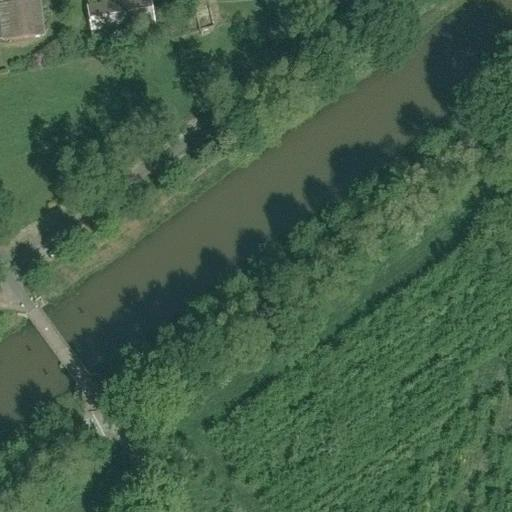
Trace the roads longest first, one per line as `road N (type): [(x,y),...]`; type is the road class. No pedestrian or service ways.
road 1 (unclassified): [(511,112),(117,398),(82,380)]
road 2 (residential): [(0,264),(359,0)]
road 3 (residential): [(172,511),(88,417),(0,485)]
